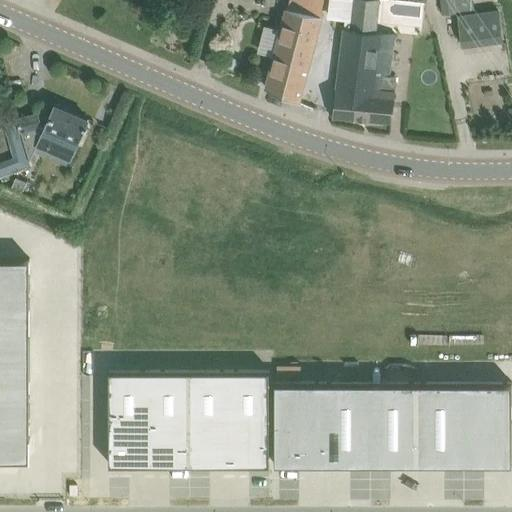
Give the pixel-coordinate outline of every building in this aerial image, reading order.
[(290,0),(289,7),(288,7),(267,88),(299,101),(322,15),(321,15),(324,0),(290,0)] [(336,96),(334,115),(334,116),(392,121),(394,101),(395,90),(394,90),(396,76),(389,75),(393,32),(374,30),(377,0),(351,0),(348,28),(343,27),(336,96)] [(440,0),(442,13),(456,11),(454,0),(440,0)] [(473,12),(459,14),(462,42),(501,37),(499,12),(474,15),(473,12)] [(39,112),(18,118),(21,130),(41,124),(45,125),(36,146),(71,161),(79,142),(81,142),(87,127),(88,125),(86,124),(89,118),(88,117),(87,118),(56,105),(57,104),(56,104),(49,120),(40,116),(39,112)] [(152,130),(128,187),(157,200),(182,143),(152,130)] [(17,176),(12,186),(22,191),(27,181),(17,176)] [(170,330),(221,330),(221,220),(229,200),(186,183),(169,223),(169,247),(170,247),(170,330)] [(272,219),(229,200),(221,220),(221,330),(272,330),(272,219)] [(170,247),(169,247),(102,248),(102,330),(170,330),(170,247)] [(0,257),(0,459),(30,459),(30,258),(0,257)] [(270,370),(110,370),(110,463),(270,463),(270,370)] [(511,380),(280,380),(280,460),(511,460),(511,380)]
